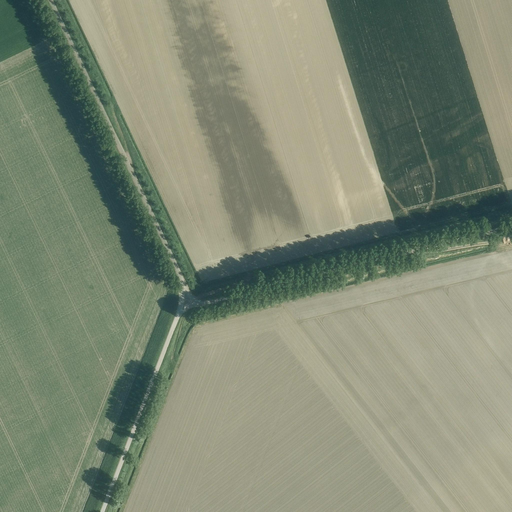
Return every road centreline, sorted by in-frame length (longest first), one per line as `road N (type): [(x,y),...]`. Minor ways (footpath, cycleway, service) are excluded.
road 1 (unclassified): [(180,303),(511,225)]
road 2 (unclassified): [(180,303),(180,278),(50,0)]
road 3 (unclassified): [(102,511),(180,303)]
